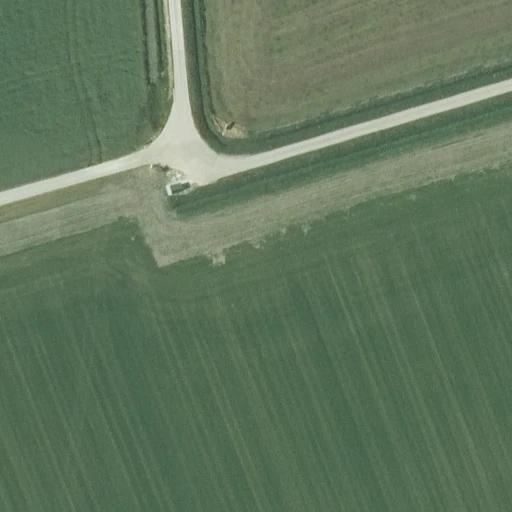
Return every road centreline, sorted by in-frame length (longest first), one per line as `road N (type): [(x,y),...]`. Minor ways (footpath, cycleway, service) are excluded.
road 1 (unclassified): [(183,146),(207,163),(235,166),(511,84)]
road 2 (unclassified): [(0,197),(183,146)]
road 3 (unclassified): [(183,146),(173,0)]
